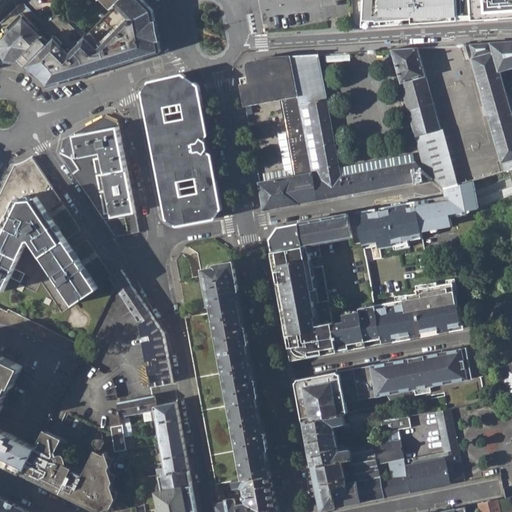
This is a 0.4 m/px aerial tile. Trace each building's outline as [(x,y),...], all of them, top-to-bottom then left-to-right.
[(44,82),(48,87),(161,53),(153,10),(143,0),(120,0),(113,8),(88,34),(62,9),(56,16),(55,15),(40,30),(23,13),(5,29),(7,32),(0,39),(0,54),(5,61),(7,62),(11,62),(16,63),(20,59),(26,67),(30,69),(33,71),(36,74),(40,77),(44,82)] [(104,0),(113,8),(120,0),(104,0)] [(369,25),(458,19),(456,0),(365,0),(365,25),(369,25)] [(511,0),(456,0),(458,14),(472,14),(472,18),(511,15),(511,0)] [(511,40),(491,42),(500,70),(511,66),(511,40)] [(506,170),(511,168),(511,111),(500,70),(491,42),(470,43),(475,57),(472,57),(502,162),(504,161),(506,170)] [(414,136),(416,136),(443,129),(436,102),(434,103),(418,47),(392,49),(409,109),(407,110),(414,136)] [(326,98),(318,54),(290,56),(298,95),(300,103),(326,98)] [(245,105),(280,98),(298,95),(290,56),(273,57),(251,61),(248,63),(247,66),(249,77),(240,78),(245,105)] [(150,81),(143,92),(167,218),(178,225),(215,218),(223,207),(199,85),(183,74),(150,81)] [(280,98),(294,175),(313,171),(300,103),(298,95),(280,98)] [(326,98),(300,103),(313,171),(318,199),(432,177),(420,165),(417,162),(413,162),(341,175),(340,167),(326,98)] [(104,116),(62,138),(59,153),(116,236),(140,232),(118,122),(104,116)] [(423,162),(420,165),(432,177),(441,187),(457,183),(443,129),(416,136),(423,162)] [(411,154),(340,167),(341,175),(413,162),(411,154)] [(16,164),(0,194),(0,289),(2,290),(10,276),(20,281),(24,272),(15,267),(25,244),(36,243),(77,304),(101,288),(49,211),(63,202),(32,156),(29,158),(26,160),(23,161),(20,163),(16,164)] [(457,178),(458,183),(500,172),(501,172),(499,167),(457,178)] [(264,210),(318,199),(313,171),(294,175),(260,181),(259,182),(264,210)] [(407,205),(359,214),(362,231),(363,239),(364,244),(370,242),(371,246),(378,245),(379,248),(409,243),(408,240),(415,239),(414,235),(422,233),(416,201),(407,202),(407,205)] [(407,202),(358,211),(359,214),(407,205),(407,202)] [(269,239),(272,251),(352,235),(351,233),(348,213),(278,227),(269,239)] [(280,294),(287,335),(291,334),(293,345),(289,346),(292,360),(381,343),(376,309),(375,305),(375,304),(359,307),(360,311),(343,314),(344,320),(333,322),(329,299),(319,301),(315,301),(312,289),(316,288),(316,287),(314,274),(309,275),(308,267),(312,266),(311,257),(308,244),(272,251),(273,251),(276,264),(277,270),(279,270),(280,277),(281,281),(277,282),(280,294)] [(186,317),(217,483),(234,479),(271,472),(232,261),(216,264),(216,266),(204,268),(210,304),(213,304),(214,311),(186,317)] [(142,323),(153,316),(120,268),(110,275),(142,323)] [(419,293),(405,295),(406,299),(386,303),(387,307),(376,309),(381,343),(396,340),(395,337),(408,334),(409,336),(424,333),(424,331),(437,329),(438,331),(453,328),(453,326),(460,325),(454,294),(453,294),(451,283),(418,289),(419,293)] [(26,468),(45,428),(56,408),(81,358),(86,346),(8,308),(6,312),(0,308),(0,455),(18,464),(26,468)] [(142,323),(148,360),(169,356),(164,332),(163,332),(153,316),(142,323)] [(430,386),(472,378),(466,347),(370,365),(376,396),(414,389),(415,394),(431,392),(430,386)] [(169,356),(148,360),(153,386),(173,382),(169,356)] [(113,377),(81,358),(56,408),(112,434),(114,449),(126,448),(122,426),(121,419),(120,415),(118,401),(117,393),(112,378),(113,377)] [(511,361),(500,365),(507,392),(508,391),(511,392),(511,361)] [(355,368),(333,372),(331,375),(311,379),(309,380),(307,383),(305,384),(303,387),(302,388),(301,390),(300,391),(300,392),(300,393),(299,394),(299,396),(300,397),(300,399),(301,399),(299,400),(301,412),(303,411),(305,417),(303,418),(303,421),(344,413),(348,412),(346,403),(376,396),(370,365),(365,366),(365,367),(363,369),(362,370),(362,372),(356,373),(355,368)] [(303,387),(305,384),(307,383),(309,380),(311,379),(331,375),(333,372),(295,379),(299,400),(301,399),(300,399),(300,397),(299,396),(299,394),(300,393),(300,392),(300,391),(301,390),(302,388),(303,387)] [(156,409),(155,405),(157,405),(155,395),(118,401),(120,415),(156,409)] [(160,474),(190,468),(177,400),(157,405),(155,405),(156,409),(158,419),(154,421),(159,449),(162,448),(165,466),(154,469),(155,474),(160,474)] [(451,408),(435,410),(437,417),(452,414),(451,408)] [(303,421),(311,465),(352,458),(350,449),(349,449),(339,450),(334,425),(346,423),(344,413),(303,421)] [(452,414),(437,417),(443,451),(457,449),(452,414)] [(398,430),(411,428),(408,415),(380,420),(382,427),(383,433),(391,432),(398,430)] [(63,438),(45,428),(26,468),(24,471),(100,510),(104,508),(110,511),(120,490),(114,486),(112,482),(117,473),(111,469),(110,466),(114,457),(96,448),(84,473),(72,468),(74,465),(68,463),(65,453),(62,452),(58,456),(57,451),(63,438)] [(385,442),(374,444),(378,463),(388,461),(391,477),(381,479),(384,497),(410,492),(410,488),(405,464),(405,459),(400,438),(393,439),(391,432),(383,433),(384,436),(385,442)] [(348,443),(349,449),(350,449),(374,444),(385,442),(384,436),(348,443)] [(381,479),(378,463),(374,444),(350,449),(352,458),(360,502),(384,497),(381,479)] [(457,449),(443,451),(444,456),(405,464),(410,488),(450,480),(463,478),(457,449)] [(443,451),(405,459),(405,464),(444,456),(443,451)] [(360,502),(352,458),(311,465),(319,510),(360,502)] [(197,511),(190,468),(160,474),(163,489),(158,490),(161,510),(151,511),(197,511)] [(278,511),(271,472),(234,479),(235,487),(241,487),(244,488),(245,495),(244,496),(246,499),(247,502),(237,504),(235,498),(232,498),(224,499),(225,501),(216,503),(217,511),(278,511)] [(450,480),(410,488),(410,492),(451,484),(450,480)] [(0,511),(31,511),(0,496),(0,511)] [(505,498),(499,499),(501,511),(511,511),(511,502),(511,496),(505,498)] [(478,503),(480,511),(501,511),(499,499),(478,503)]
